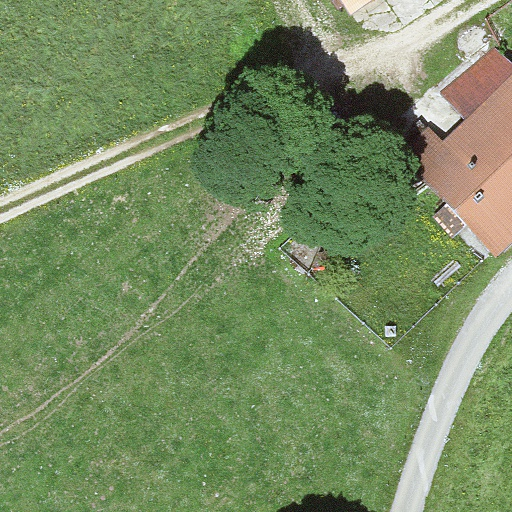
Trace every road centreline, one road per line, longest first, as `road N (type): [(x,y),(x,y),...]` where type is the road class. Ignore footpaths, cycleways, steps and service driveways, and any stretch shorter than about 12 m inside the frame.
road 1 (track): [(0,208),(180,124),(382,52),(483,0)]
road 2 (unclassified): [(511,283),(446,372),(411,511)]
